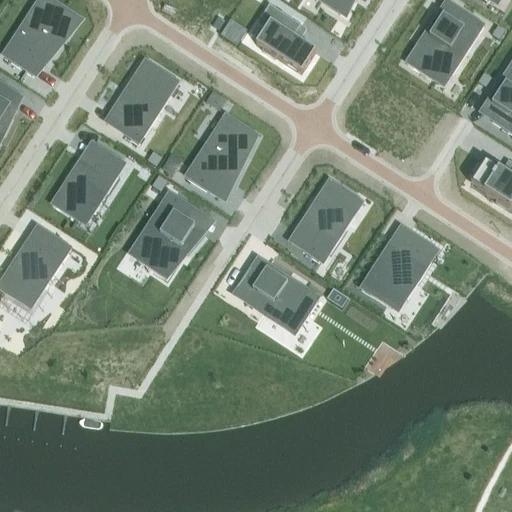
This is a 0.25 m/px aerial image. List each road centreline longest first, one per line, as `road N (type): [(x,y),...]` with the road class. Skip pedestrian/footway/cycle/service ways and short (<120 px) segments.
road 1 (residential): [(0,206),(129,8)]
road 2 (residential): [(511,256),(314,126)]
road 3 (residential): [(314,126),(129,8)]
road 4 (residential): [(314,126),(397,0)]
